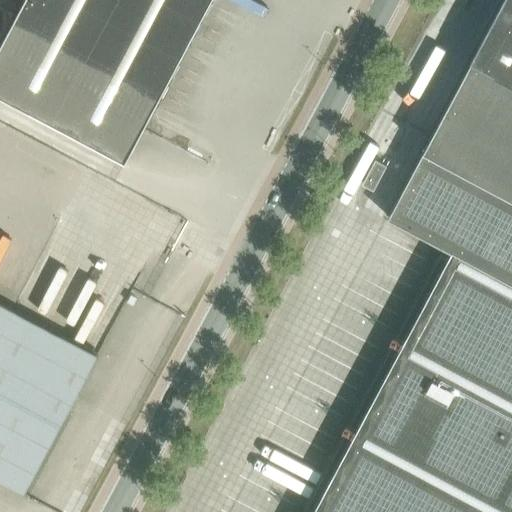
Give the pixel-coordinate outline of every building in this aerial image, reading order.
[(24,0),(0,47),(0,95),(125,161),(124,162),(125,162),(210,0),(24,0)] [(511,0),(503,0),(468,68),(511,91),(511,0)] [(511,511),(511,91),(468,68),(388,217),(452,251),(448,258),(440,254),(397,336),(404,340),(401,347),(393,343),(350,425),(357,429),(353,436),(346,432),(303,511),(511,511)] [(373,190),(387,165),(376,159),(362,184),(373,190)] [(0,478),(24,491),(74,398),(97,355),(0,303),(0,478)]
